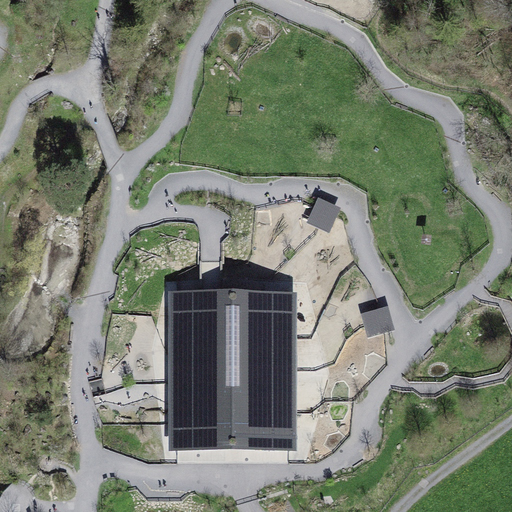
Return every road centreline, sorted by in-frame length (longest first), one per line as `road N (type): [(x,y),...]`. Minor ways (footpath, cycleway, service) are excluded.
road 1 (track): [(89,460),(198,485),(318,469),(367,443),(369,400),(414,346),(356,216),(337,193),(251,196),(201,177),(168,184),(151,216),(115,227)]
road 2 (track): [(414,346),(503,254),(499,216),(458,174),(445,113),(397,90),(358,43),(262,0)]
road 3 (track): [(86,511),(82,380),(94,295),(127,172)]
road 4 (track): [(229,0),(192,49),(171,125),(127,172)]
road 5 (track): [(127,172),(81,84),(108,0)]
road 6 (track): [(511,427),(398,511)]
